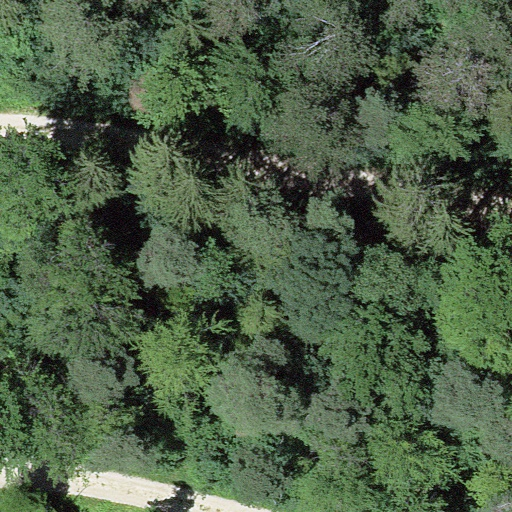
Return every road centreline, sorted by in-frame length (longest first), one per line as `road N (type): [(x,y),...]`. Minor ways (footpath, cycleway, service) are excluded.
road 1 (track): [(0,138),(79,142),(375,196),(511,212)]
road 2 (track): [(219,511),(0,461)]
